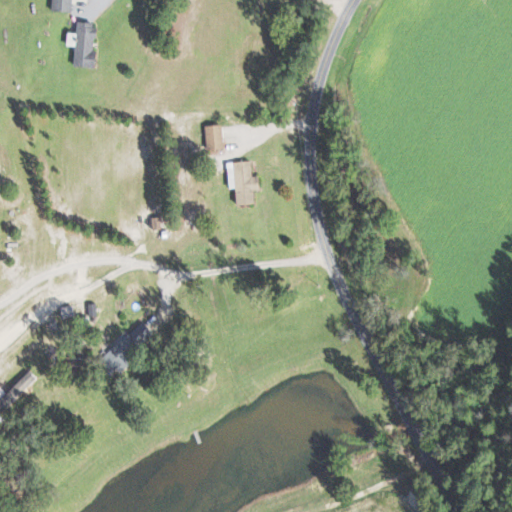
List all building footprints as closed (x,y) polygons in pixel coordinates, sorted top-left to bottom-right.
[(76,11),(76,0),(54,0),(55,11),(76,11)] [(78,66),(98,67),(101,23),(81,21),(80,33),(72,32),(71,45),(79,46),(78,66)] [(226,124),(208,125),(209,149),(227,149),(226,124)] [(241,205),(259,204),(259,190),(265,190),(264,176),(257,176),(256,161),(231,162),(232,189),(240,188),(241,205)] [(133,353),(155,330),(145,320),(123,344),(133,353)] [(0,406),(7,413),(40,378),(32,371),(27,376),(33,381),(28,387),(21,381),(10,394),(0,384),(0,399),(1,400),(0,400),(0,406)]
